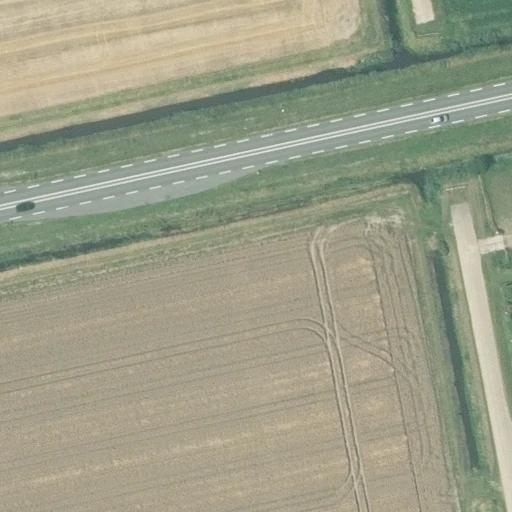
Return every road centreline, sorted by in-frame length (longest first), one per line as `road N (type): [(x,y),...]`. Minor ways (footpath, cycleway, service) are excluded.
road 1 (primary): [(0,209),(511,97)]
road 2 (unclassified): [(511,492),(458,206)]
